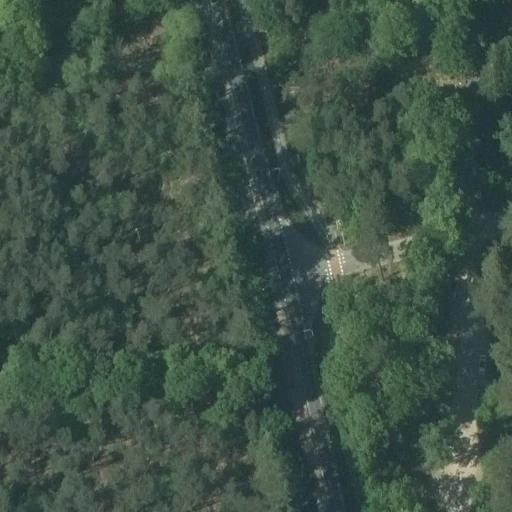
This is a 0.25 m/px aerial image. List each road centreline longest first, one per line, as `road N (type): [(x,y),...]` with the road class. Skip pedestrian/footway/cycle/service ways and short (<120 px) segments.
road 1 (primary): [(270,278),(200,0)]
road 2 (primary): [(324,511),(270,278)]
road 3 (unclassified): [(466,231),(472,0)]
road 4 (unclassified): [(466,231),(334,264)]
